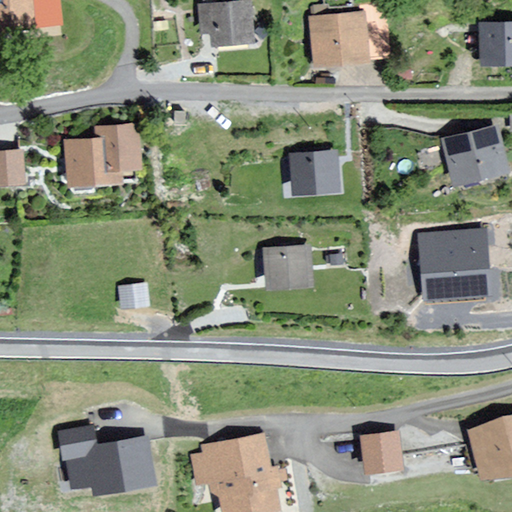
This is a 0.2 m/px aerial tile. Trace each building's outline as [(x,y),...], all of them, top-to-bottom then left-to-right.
[(30,0),(0,0),(0,27),(33,24),(30,0)] [(250,2),(201,4),(203,31),(212,31),(213,42),(253,40),(250,2)] [(362,12),(312,17),(316,63),(366,59),(362,12)] [(511,22),(482,23),(482,62),(511,61),(511,22)] [(136,124),(97,126),(97,138),(67,140),(70,183),(121,180),(120,167),(139,166),(136,124)] [(496,127),(445,140),(455,180),(506,167),(496,127)] [(0,181),(22,180),(20,150),(0,151),(0,181)] [(336,151),(291,155),(293,192),(339,188),(336,151)] [(487,295),(482,230),(422,234),(427,300),(487,295)] [(308,246),(265,249),(268,287),(311,283),(308,246)] [(145,284),(121,287),(123,306),(147,303),(145,284)] [(511,420),(473,430),(484,473),(511,466),(511,420)] [(152,481),(144,438),(94,447),(90,427),(63,431),(69,463),(73,484),(95,480),(97,491),(152,481)] [(399,432),(361,437),(366,471),(403,466),(399,432)] [(270,470),(263,434),(236,440),(205,445),(206,453),(194,455),(199,482),(212,479),(215,495),(221,494),(224,511),(256,511),(279,508),(275,487),(287,485),(283,468),(270,470)]
